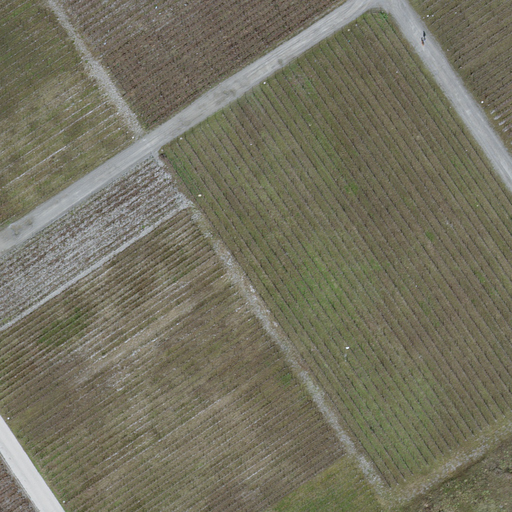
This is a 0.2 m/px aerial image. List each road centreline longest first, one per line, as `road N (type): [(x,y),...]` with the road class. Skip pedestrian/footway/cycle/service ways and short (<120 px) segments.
road 1 (track): [(361,0),(0,247)]
road 2 (track): [(394,0),(511,175)]
